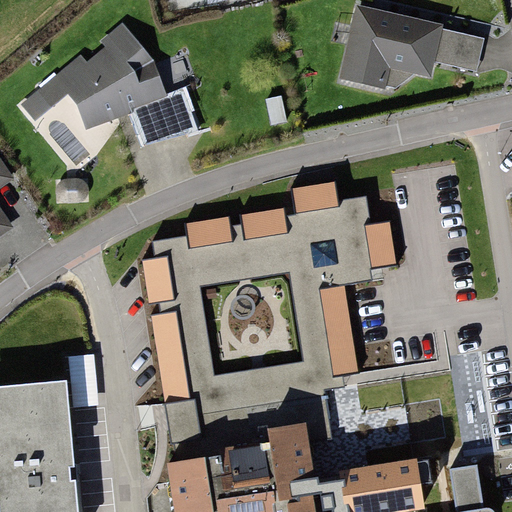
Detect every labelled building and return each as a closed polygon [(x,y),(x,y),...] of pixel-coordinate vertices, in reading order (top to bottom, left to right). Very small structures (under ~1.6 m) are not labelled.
[(440,27),(356,7),(339,78),(384,88),(385,86),(396,89),(414,72),(430,76),(434,60),(474,70),(481,41),(439,31),(440,27)] [(86,62),(80,54),(20,103),(35,120),(67,93),(76,104),(85,129),(130,113),(141,144),(192,127),(180,91),(166,96),(153,60),(122,22),(99,41),(104,47),(86,62)] [(0,158),(0,236),(13,227),(0,207),(0,186),(13,178),(0,158)] [(150,315),(171,444),(173,444),(202,439),(198,415),(324,394),(323,389),(343,386),(341,374),(356,371),(342,284),(371,279),(369,268),(394,264),(387,223),(369,226),(364,197),(337,201),(334,181),(290,188),(294,214),(285,215),(283,207),(239,214),(241,224),(230,225),(229,216),(184,223),(186,235),(151,241),(154,257),(141,260),(148,305),(158,303),(159,313),(150,315)] [(65,383),(0,389),(0,511),(77,511),(74,480),(70,480),(69,467),(73,466),(65,383)] [(202,439),(173,444),(176,461),(204,456),(203,451),(269,441),(266,428),(295,423),(292,406),(325,401),(324,394),(198,415),(202,439)] [(266,428),(269,441),(277,491),(272,491),(275,511),(315,511),(313,494),(320,493),(323,511),(331,509),(331,511),(407,511),(426,509),(422,484),(432,482),(428,460),(417,462),(416,458),(339,471),(341,480),(319,483),(318,477),(315,477),(309,442),(331,438),(325,401),(292,406),(295,423),(266,428)] [(176,461),(166,462),(174,511),(275,511),(272,491),(277,491),(269,441),(203,451),(204,456),(176,461)] [(457,511),(492,511),(491,510),(484,508),(477,465),(450,469),(457,511)]
